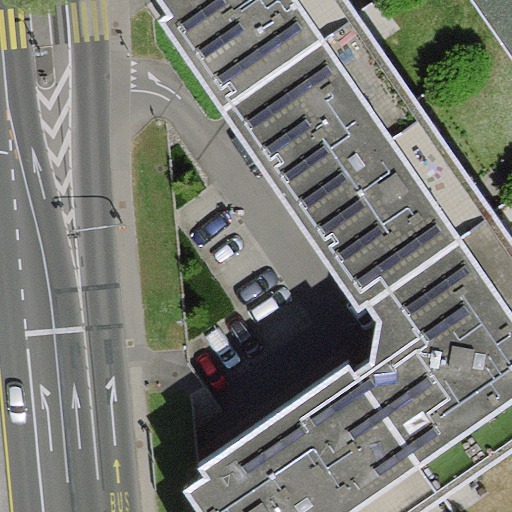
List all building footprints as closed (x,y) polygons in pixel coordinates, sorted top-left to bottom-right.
[(224,107),(358,13),(349,0),(161,0),(169,10),(161,18),(224,107)] [(349,0),(358,13),(498,213),(511,233),(511,56),(473,0),(349,0)] [(511,0),(473,0),(511,56),(511,0)] [(498,213),(358,13),(224,107),(360,307),(370,300),(498,213)] [(511,233),(498,213),(370,300),(380,316),(372,357),(357,367),(444,496),(511,449),(511,233)] [(420,511),(444,496),(357,367),(351,359),(202,462),(207,472),(187,486),(203,510),(200,511),(420,511)]
